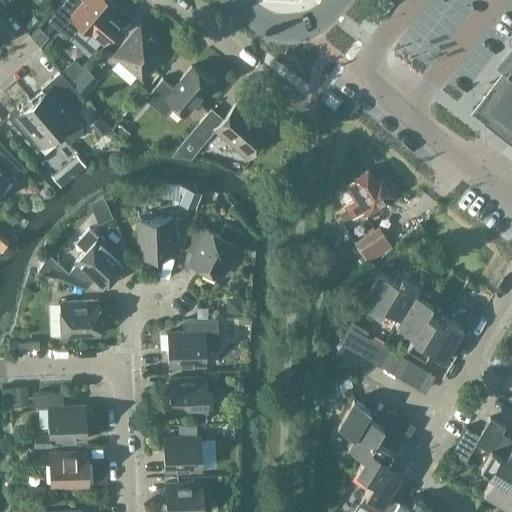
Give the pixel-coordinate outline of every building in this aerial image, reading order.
[(110,8),(116,1),(115,0),(63,0),(48,19),(70,37),(83,22),(104,40),(122,18),(110,8)] [(0,14),(0,33),(9,26),(0,14)] [(114,53),(138,74),(156,53),(158,54),(162,49),(161,47),(165,43),(141,21),(114,53)] [(38,27),(31,35),(39,45),(48,35),(38,27)] [(111,59),(106,67),(126,79),(131,71),(111,59)] [(69,64),(61,71),(72,83),(84,69),(78,63),(73,68),(69,64)] [(173,104),(184,113),(212,81),(192,64),(175,83),(163,74),(145,94),(166,112),(173,104)] [(81,109),(77,105),(84,100),(83,96),(72,83),(61,71),(60,69),(52,76),(42,84),(44,87),(33,97),(71,142),(83,131),(83,125),(74,115),(81,109)] [(86,69),(73,84),(85,94),(98,79),(86,69)] [(487,103),(485,104),(487,106),(487,105),(511,124),(511,83),(506,79),(487,103)] [(69,143),(71,142),(33,97),(21,107),(19,104),(9,113),(38,146),(57,130),(69,143)] [(215,128),(247,155),(269,129),(237,101),(224,115),(212,105),(190,130),(203,141),(215,128)] [(0,131),(6,138),(13,132),(4,122),(0,125),(0,131)] [(121,127),(116,132),(124,140),(129,135),(121,127)] [(0,184),(10,173),(16,178),(24,169),(0,141),(0,184)] [(72,176),(84,166),(75,154),(63,165),(72,176)] [(350,210),(342,214),(345,219),(353,215),(354,216),(365,209),(367,213),(385,202),(383,197),(390,193),(381,178),(376,180),(368,168),(355,176),(343,183),(353,198),(346,203),(350,210)] [(178,198),(179,182),(156,181),(155,196),(178,198)] [(184,185),(178,203),(194,208),(200,191),(184,185)] [(172,214),(138,215),(140,254),(143,257),(154,256),(156,253),(174,252),(172,214)] [(220,273),(240,228),(225,221),(221,231),(206,224),(205,228),(192,223),(181,245),(194,251),(190,259),(220,273)] [(393,246),(387,238),(379,225),(355,240),(369,261),(393,246)] [(84,249),(75,258),(103,284),(115,272),(121,273),(127,266),(125,260),(126,259),(99,233),(97,235),(89,227),(76,241),(84,249)] [(0,233),(0,249),(0,250),(8,240),(0,233)] [(48,253),(37,269),(62,279),(68,272),(48,253)] [(378,313),(382,306),(397,281),(381,271),(367,294),(359,290),(354,299),(362,303),(378,313)] [(382,306),(378,313),(396,323),(419,284),(402,274),(397,281),(382,306)] [(413,333),(427,311),(432,302),(437,295),(419,284),(396,323),(413,333)] [(241,296),(231,296),(228,300),(228,314),(242,314),(241,296)] [(60,299),(61,333),(100,332),(100,330),(104,327),(104,318),(99,315),(98,298),(60,299)] [(471,310),(464,322),(473,328),(480,315),(471,310)] [(424,354),(427,348),(443,321),(427,311),(413,333),(407,344),(424,354)] [(445,359),(464,328),(446,317),(443,321),(427,348),(445,359)] [(207,362),(206,347),(218,347),(218,318),(183,319),(183,329),(167,330),(169,364),(207,362)] [(366,333),(367,334),(369,330),(351,320),(339,341),(356,351),(366,333)] [(38,338),(28,338),(29,347),(30,347),(39,347),(38,338)] [(375,339),(365,356),(374,361),(384,344),(375,339)] [(392,349),(382,366),(391,371),(401,354),(392,349)] [(401,354),(391,371),(399,376),(410,359),(401,354)] [(511,359),(504,355),(498,365),(508,371),(511,365),(511,359)] [(426,392),(436,375),(418,364),(408,382),(426,392)] [(500,388),(509,392),(511,385),(511,374),(507,372),(500,388)] [(170,410),(209,408),(207,374),(169,375),(170,410)] [(341,378),(330,381),(333,393),(344,390),(341,378)] [(27,387),(13,387),(14,403),(28,403),(27,387)] [(62,391),(32,393),(32,406),(48,406),(49,428),(33,429),(33,447),(51,446),(50,438),(88,436),(87,421),(91,418),(91,409),(86,405),(86,402),(63,403),(62,391)] [(384,424),(382,423),(368,414),(371,408),(356,398),(339,425),(354,435),(347,445),(365,456),(376,438),(384,424)] [(391,428),(399,415),(390,409),(382,423),(384,424),(391,428)] [(206,412),(194,412),(194,421),(206,421),(206,412)] [(481,432),(475,441),(489,449),(491,446),(511,458),(511,434),(503,429),(506,423),(491,415),(481,432)] [(179,434),(163,434),(165,469),(203,467),(202,433),(196,433),(195,424),(179,424),(179,434)] [(475,441),(481,432),(467,424),(451,450),(465,459),(475,441)] [(374,480),(385,462),(393,449),(376,438),(365,456),(357,469),(374,480)] [(511,482),(511,458),(491,446),(489,449),(480,463),(494,472),(511,482)] [(49,450),(50,484),(90,482),(88,448),(49,450)] [(366,494),(361,503),(373,510),(371,511),(394,511),(400,502),(389,495),(402,473),(398,470),(405,458),(392,451),(385,462),(374,480),(366,494)] [(511,482),(494,472),(484,489),(511,505),(511,482)] [(166,511),(204,511),(203,479),(165,481),(166,511)] [(44,500),(44,490),(26,491),(26,501),(44,500)] [(432,511),(434,509),(416,498),(410,508),(400,502),(394,511),(432,511)]
